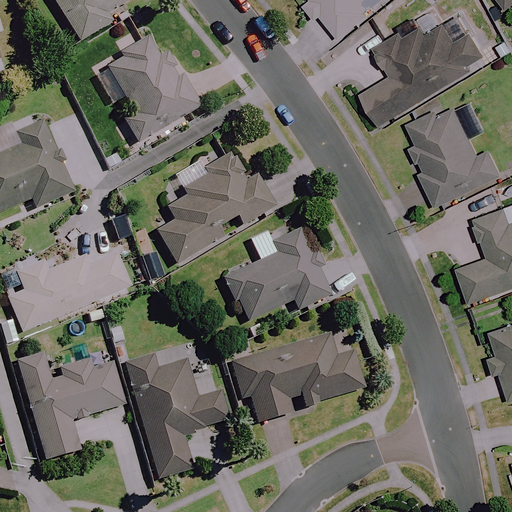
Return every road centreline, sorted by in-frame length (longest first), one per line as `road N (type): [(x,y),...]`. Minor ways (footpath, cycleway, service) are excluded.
road 1 (residential): [(452,430),(382,242),(281,79),(217,0)]
road 2 (residential): [(292,511),(348,464),(452,430)]
